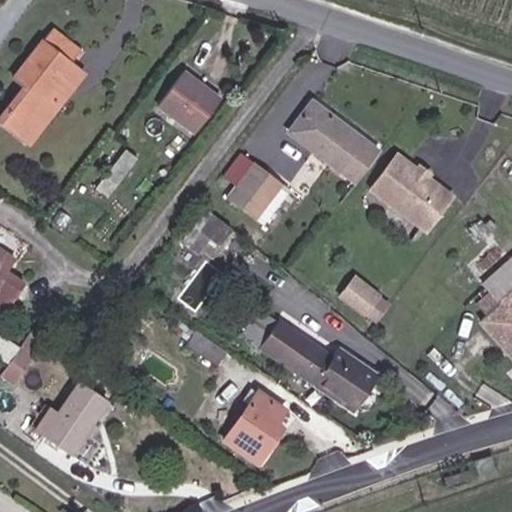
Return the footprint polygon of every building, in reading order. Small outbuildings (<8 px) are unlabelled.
[(29,84),(5,118),(35,140),(64,102),(50,91),(75,60),(84,48),(67,35),(56,28),(19,76),(29,84)] [(88,70),(75,60),(50,91),(64,102),(88,70)] [(193,75),(169,108),(204,134),(229,102),(193,75)] [(363,184),(385,155),(324,103),(300,134),(363,184)] [(102,181),(112,190),(139,156),(129,148),(102,181)] [(244,187),(263,163),(249,152),(230,176),(244,187)] [(424,172),(426,168),(406,154),(381,188),(435,229),(461,194),(435,175),(433,178),(433,179),(424,172)] [(126,207),(153,167),(141,159),(115,198),(126,207)] [(278,175),(263,163),(244,187),(236,198),(250,210),(278,175)] [(426,168),(424,172),(433,178),(435,175),(438,171),(429,165),(426,168)] [(278,175),(250,210),(273,228),(300,193),(278,175)] [(203,217),(182,244),(194,254),(204,242),(213,248),(218,242),(225,233),(203,217)] [(0,304),(13,313),(31,286),(12,274),(19,265),(0,250),(0,304)] [(511,265),(490,286),(506,304),(486,323),(511,348),(511,265)] [(375,304),(377,301),(387,288),(389,284),(366,267),(351,287),(375,304)] [(387,288),(377,301),(390,311),(400,298),(387,288)] [(253,342),(273,356),(289,332),(270,319),(253,342)] [(289,332),(273,356),(272,357),(362,419),(363,419),(388,384),(350,357),(343,366),(291,329),(289,332)] [(33,337),(24,349),(38,358),(46,346),(33,337)] [(235,358),(205,337),(194,352),(224,373),(235,358)] [(38,358),(24,349),(8,371),(22,380),(38,358)] [(62,419),(49,438),(77,457),(113,406),(84,386),(62,419)] [(252,404),(258,409),(230,446),(262,469),(288,435),(284,432),(294,417),(261,392),(252,404)] [(42,433),(49,438),(62,419),(55,414),(42,433)] [(507,466),(502,450),(486,455),(492,471),(507,466)] [(481,465),(473,468),(476,476),(484,473),(481,465)] [(476,476),(473,468),(465,471),(468,479),(476,476)] [(461,482),(468,479),(465,471),(458,474),(461,482)]
